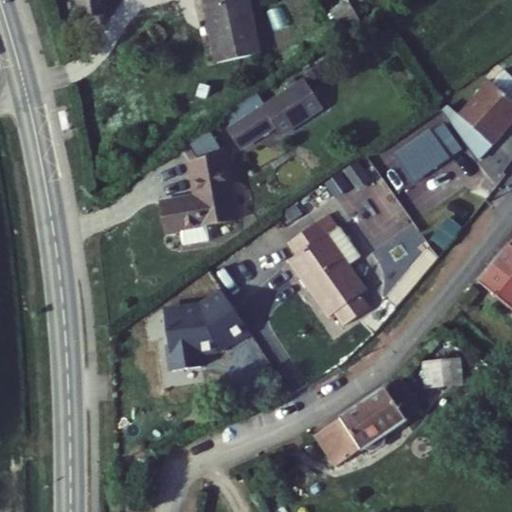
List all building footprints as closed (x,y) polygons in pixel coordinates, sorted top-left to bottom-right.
[(66,0),(71,37),(84,35),(77,0),(66,0)] [(77,0),(84,35),(96,33),(93,18),(90,0),(77,0)] [(105,0),(90,0),(93,18),(107,16),(105,0)] [(205,0),(214,73),(256,67),(249,0),(205,0)] [(457,122),(490,168),(511,139),(511,137),(511,135),(511,100),(495,88),(482,105),(481,104),(466,124),(459,119),(457,122)] [(251,135),(258,145),(299,117),(281,90),(206,142),(218,158),(251,135)] [(406,162),(426,191),(470,160),(464,151),(457,156),(443,136),(406,162)] [(169,230),(174,259),(176,273),(204,269),(201,256),(230,250),(220,185),(188,190),(193,227),(169,230)] [(344,327),(371,308),(362,296),(366,292),(347,266),(354,261),(356,264),(361,261),(362,255),(359,250),(355,252),(327,214),(287,245),(296,258),(291,262),(331,318),(336,315),(344,327)] [(160,261),(174,259),(169,230),(157,231),(160,261)] [(511,255),(497,273),(511,284),(511,255)] [(511,284),(497,273),(481,291),(511,315),(511,284)] [(260,347),(232,306),(217,316),(218,319),(174,326),(184,386),(212,381),(209,366),(228,364),(240,355),(243,358),(260,347)] [(464,387),(461,359),(420,363),(423,391),(464,387)] [(400,412),(387,391),(321,430),(340,461),(415,415),(410,407),(400,412)]
